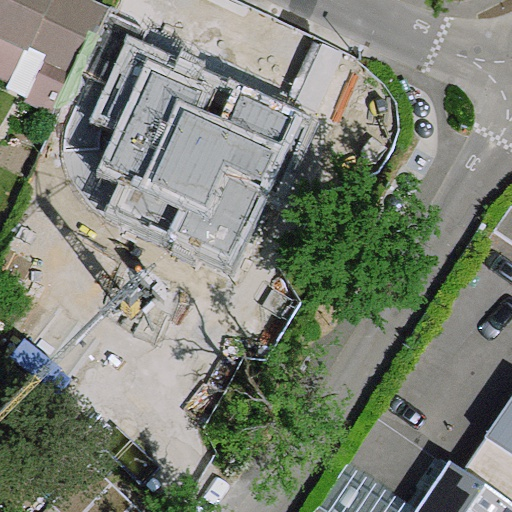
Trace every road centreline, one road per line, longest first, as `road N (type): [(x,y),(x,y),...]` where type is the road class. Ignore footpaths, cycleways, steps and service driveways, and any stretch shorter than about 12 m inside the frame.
road 1 (residential): [(257,511),(511,118)]
road 2 (residential): [(511,70),(328,0)]
